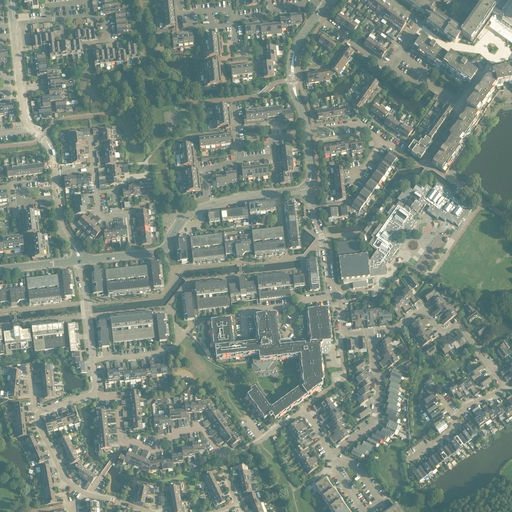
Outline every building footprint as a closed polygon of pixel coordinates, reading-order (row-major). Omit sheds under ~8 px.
[(23,0),(24,5),(27,5),(27,10),(28,11),(29,11),(30,11),(31,10),(31,9),(32,9),(38,9),(37,0),(23,0)] [(177,27),(174,0),(159,0),(162,19),(163,29),(177,27)] [(370,8),(375,11),(380,4),(376,0),(370,8)] [(404,0),(408,3),(414,7),(419,11),(424,14),(423,17),(429,20),(427,23),(433,27),(438,31),(444,35),(449,39),(455,43),(461,35),(461,34),(462,33),(461,33),(456,29),(450,25),(445,21),(439,17),(434,13),(431,11),(432,10),(432,8),(430,7),(432,5),(426,1),(424,0),(404,0)] [(511,0),(476,0),(473,4),(478,8),(476,12),(475,13),(472,17),(468,23),(464,28),(464,29),(463,30),(461,33),(462,33),(461,34),(461,35),(463,36),(464,37),(467,39),(468,40),(470,41),(473,43),(474,41),(476,39),(477,38),(483,30),(485,27),(486,25),(489,21),(490,22),(491,23),(494,25),(494,26),(495,26),(496,27),(499,30),(503,29),(511,34),(511,35),(511,0)] [(380,4),(375,11),(379,14),(385,7),(380,4)] [(115,9),(115,14),(125,13),(124,9),(127,9),(127,6),(124,7),(124,8),(115,9)] [(379,14),(383,17),(384,17),(388,12),(389,10),(385,7),(379,14)] [(384,17),(383,17),(382,19),(387,23),(392,15),(388,12),(384,17)] [(335,20),(339,24),(345,16),(340,13),(335,20)] [(387,23),(391,26),(397,18),(392,15),(387,23)] [(339,24),(344,27),(349,19),(345,16),(339,24)] [(401,21),(397,18),(391,26),(396,29),(401,21)] [(344,27),(348,30),(354,22),(349,19),(344,27)] [(406,24),(401,21),(396,29),(400,32),(406,24)] [(358,26),(354,22),(348,30),(353,33),(355,30),(358,26)] [(194,47),(193,41),(192,32),(172,35),(172,40),(172,41),(173,43),(173,44),(173,49),(194,47)] [(204,36),(201,37),(204,60),(207,60),(207,58),(221,57),(220,50),(222,50),(222,43),(219,43),(219,36),(204,38),(204,36)] [(317,44),(322,47),(327,39),(322,36),(317,44)] [(511,61),(511,62),(502,64),(500,64),(499,66),(499,69),(487,71),(479,72),(456,56),(455,57),(449,54),(448,56),(434,46),(435,45),(433,43),(432,44),(421,37),(411,51),(438,70),(439,69),(460,85),(466,88),(454,105),(453,105),(451,104),(448,108),(452,110),(452,111),(459,116),(458,117),(460,118),(449,135),(451,137),(441,150),(440,149),(438,152),(439,153),(432,164),(446,174),(465,146),(464,146),(477,128),(475,127),(482,117),(475,113),(477,110),(479,108),(485,112),(499,92),(504,91),(503,84),(506,83),(509,83),(510,90),(511,89),(511,61)] [(364,45),(368,49),(374,41),(369,38),(364,45)] [(322,47),(326,50),(331,42),(327,39),(322,47)] [(368,49),(373,52),(378,44),(374,41),(368,49)] [(81,42),(76,43),(77,55),(81,55),(82,57),(84,57),(84,54),(83,54),(81,42)] [(336,46),(331,42),(326,50),(331,53),(336,46)] [(379,43),(378,44),(373,52),(377,55),(382,47),(384,46),(379,43)] [(345,50),(343,52),(351,57),(354,53),(344,46),(343,48),(345,50)] [(131,47),(132,59),(136,59),(136,61),(139,61),(139,58),(137,58),(136,47),(131,47)] [(382,47),(377,55),(382,58),(387,51),(382,47)] [(340,54),(339,56),(348,62),(351,57),(343,52),(341,55),(340,54)] [(348,62),(339,56),(338,57),(339,58),(337,61),(345,66),(348,62)] [(334,63),(333,65),(342,71),(345,66),(337,61),(335,64),(334,63)] [(219,64),(213,64),(205,65),(205,64),(202,64),(204,88),(207,87),(207,86),(221,84),(221,77),(223,77),(222,70),(220,71),(219,64)] [(253,78),(252,73),(251,64),(230,66),(232,81),(253,78)] [(342,71),(333,65),(332,66),(333,67),(331,70),(330,71),(333,76),(336,74),(338,75),(342,71)] [(47,70),(46,71),(47,76),(59,75),(59,71),(61,70),(61,68),(58,68),(58,69),(47,70)] [(325,71),(323,71),(325,81),(330,80),(330,78),(333,76),(330,71),(329,71),(325,72),(325,71)] [(370,78),(367,83),(376,89),(377,88),(376,87),(378,84),(370,78)] [(367,83),(364,87),(372,93),(374,90),(375,91),(376,89),(367,83)] [(370,96),(372,93),(364,87),(361,92),(369,98),(371,97),(370,96)] [(361,92),(358,96),(365,102),(367,99),(368,99),(369,98),(361,92)] [(358,96),(355,101),(363,107),(364,105),(363,105),(365,102),(358,96)] [(362,108),(363,107),(355,101),(351,105),(359,111),(361,107),(362,108)] [(375,114),(380,107),(375,103),(369,112),(371,113),(372,112),(375,114)] [(377,117),(378,118),(384,110),(386,108),(381,105),(380,107),(375,114),(378,116),(377,117)] [(444,105),(441,109),(449,115),(452,111),(452,110),(448,108),(444,105)] [(212,107),(213,118),(214,130),(217,130),(217,128),(231,127),(230,120),(233,120),(232,113),(230,113),(229,106),(215,108),(215,106),(212,107)] [(267,123),(267,118),(266,108),(245,111),(247,125),(267,123)] [(322,121),(324,121),(322,108),(314,109),(315,113),(317,113),(318,120),(322,120),(322,121)] [(441,109),(438,114),(446,119),(449,115),(441,109)] [(389,113),(384,110),(378,118),(380,119),(380,118),(384,121),(389,113)] [(438,114),(435,118),(443,123),(446,119),(438,114)] [(388,127),(394,119),(389,116),(383,125),(385,126),(386,125),(388,127)] [(435,118),(432,122),(440,127),(443,123),(435,118)] [(391,130),(392,131),(398,123),(394,119),(388,127),(391,129),(391,130)] [(432,122),(429,126),(437,131),(440,127),(432,122)] [(398,133),(399,132),(399,131),(403,126),(402,126),(398,123),(392,131),(394,132),(394,131),(398,133)] [(401,134),(402,136),(408,127),(404,124),(402,126),(403,126),(399,131),(399,132),(402,133),(401,134)] [(429,126),(426,130),(434,136),(437,131),(429,126)] [(413,130),(408,127),(402,136),(404,137),(405,136),(408,138),(413,130)] [(102,128),(95,129),(96,135),(101,135),(102,134),(102,138),(113,136),(112,131),(103,132),(102,128)] [(82,137),(87,136),(86,130),(68,132),(69,140),(68,140),(68,141),(71,141),(82,140),(81,137),(82,137)] [(431,140),(434,136),(426,130),(423,135),(431,140)] [(229,134),(198,137),(200,152),(231,148),(229,134)] [(413,142),(408,150),(412,153),(411,154),(416,158),(416,157),(421,160),(425,154),(426,155),(427,155),(428,153),(426,152),(432,143),(425,138),(419,146),(413,142)] [(364,143),(355,144),(357,153),(363,153),(362,150),(365,150),(364,143)] [(178,145),(179,156),(181,166),(195,164),(193,144),(178,145)] [(397,159),(393,156),(390,154),(389,154),(387,157),(386,156),(385,157),(393,164),(396,165),(399,161),(397,159)] [(383,163),(390,168),(393,164),(385,157),(384,159),(385,160),(383,163)] [(387,172),(390,168),(383,163),(381,165),(380,165),(379,166),(387,172)] [(379,168),(376,171),(384,177),(387,172),(379,166),(378,168),(379,168)] [(181,171),(183,195),(186,194),(186,193),(201,192),(200,185),(202,184),(201,177),(199,178),(198,171),(184,172),(184,171),(181,171)] [(381,181),(384,177),(376,171),(374,174),(373,174),(372,175),(381,181)] [(378,186),(381,181),(372,175),(371,177),(372,177),(370,180),(378,186)] [(366,184),(375,190),(378,186),(370,180),(368,183),(367,183),(366,184)] [(371,195),(375,190),(366,184),(365,185),(366,186),(364,189),(371,195)] [(400,202),(395,207),(413,220),(421,208),(423,209),(426,205),(430,207),(427,212),(437,219),(438,217),(445,222),(446,220),(458,202),(452,198),(453,197),(449,195),(450,193),(437,184),(433,190),(426,186),(423,190),(417,185),(412,192),(408,189),(404,195),(402,193),(397,200),(400,202)] [(131,209),(131,208),(130,205),(129,197),(128,189),(123,190),(123,199),(128,198),(128,202),(128,203),(124,203),(121,203),(122,209),(131,209)] [(360,193),(368,199),(371,195),(364,189),(362,192),(361,191),(360,193)] [(0,208),(9,207),(9,204),(8,204),(7,199),(7,198),(6,190),(0,190),(0,208)] [(365,203),(368,199),(360,193),(359,194),(360,195),(358,198),(365,203)] [(353,202),(362,208),(365,203),(358,198),(355,201),(354,200),(353,202)] [(446,220),(452,224),(453,223),(458,227),(462,221),(463,222),(472,209),(466,205),(466,204),(466,205),(460,200),(458,202),(446,220)] [(359,212),(362,208),(353,202),(352,203),(353,204),(351,207),(350,208),(353,213),(357,211),(359,212)] [(367,261),(369,277),(387,275),(386,266),(388,262),(391,264),(395,257),(393,255),(400,245),(394,241),(398,235),(401,237),(405,230),(409,233),(414,227),(413,227),(416,222),(413,220),(395,207),(393,206),(388,212),(391,214),(382,226),(380,224),(371,237),(373,238),(368,245),(377,251),(370,261),(367,261)] [(343,208),(344,218),(350,218),(350,215),(353,213),(350,208),(349,208),(345,209),(345,207),(343,208)] [(42,234),(40,217),(39,211),(36,211),(37,212),(31,213),(30,213),(22,214),(23,221),(21,221),(22,228),(24,228),(25,235),(39,233),(39,234),(42,234)] [(77,224),(81,228),(89,219),(88,218),(87,219),(84,216),(77,224)] [(81,228),(85,232),(95,222),(93,220),(91,222),(92,222),(91,223),(89,220),(90,219),(89,219),(81,228)] [(97,224),(95,222),(85,232),(90,236),(98,227),(97,228),(94,226),(95,225),(97,224)] [(99,229),(98,227),(90,236),(94,240),(101,232),(99,230),(99,229)] [(283,228),(272,229),(275,255),(285,254),(283,228)] [(265,256),(275,255),(272,229),(262,230),(265,256)] [(252,232),(252,235),(254,253),(254,257),(265,256),(262,230),(252,232)] [(2,237),(2,242),(4,252),(24,249),(23,235),(2,237)] [(49,258),(48,242),(47,235),(44,236),(44,237),(30,238),(31,245),(28,246),(29,252),(31,252),(32,259),(40,258),(41,258),(46,258),(47,259),(49,258)] [(221,235),(211,236),(213,262),(224,261),(223,256),(221,238),(221,235)] [(245,254),(254,253),(252,235),(221,238),(223,256),(233,255),(236,258),(236,259),(242,259),(242,257),(245,254)] [(192,264),(193,264),(190,238),(191,238),(190,236),(189,236),(189,238),(185,238),(179,239),(179,241),(175,241),(176,252),(177,252),(177,256),(178,262),(181,262),(181,264),(188,263),(191,262),(192,264)] [(203,263),(213,262),(211,236),(200,237),(203,263)] [(200,237),(191,238),(190,238),(193,264),(203,263),(200,237)] [(369,278),(369,277),(367,261),(367,255),(359,256),(358,244),(353,239),(350,242),(337,243),(338,250),(337,250),(338,257),(341,281),(343,281),(343,284),(352,283),(366,282),(366,278),(369,278)] [(147,267),(149,290),(150,290),(154,290),(160,290),(160,287),(164,287),(161,261),(151,262),(151,266),(147,267)] [(136,268),(139,294),(149,292),(149,290),(147,267),(146,267),(136,268)] [(108,295),(105,271),(101,272),(100,268),(90,269),(93,295),(96,294),(97,296),(103,296),(107,295),(108,295)] [(126,269),(129,295),(139,294),(136,268),(126,269)] [(116,270),(119,296),(129,295),(126,269),(116,270)] [(105,271),(108,295),(108,297),(119,296),(116,270),(105,271)] [(58,276),(60,300),(61,300),(63,300),(65,300),(71,299),(71,297),(75,297),(74,291),(74,287),(72,271),(62,272),(62,276),(60,276),(58,276)] [(290,297),(289,287),(288,279),(288,275),(277,276),(280,298),(290,297)] [(60,300),(58,276),(47,277),(50,303),(60,302),(60,300)] [(270,299),(280,298),(277,276),(267,277),(270,299)] [(50,303),(47,277),(37,278),(40,304),(50,303)] [(257,278),(257,283),(259,301),(270,299),(267,277),(257,278)] [(298,277),(288,279),(289,287),(294,286),(294,288),(299,288),(298,277)] [(418,286),(412,277),(409,280),(407,277),(402,280),(408,287),(410,285),(413,289),(418,286)] [(40,304),(37,278),(27,279),(27,281),(29,301),(29,305),(40,304)] [(229,304),(259,301),(257,283),(248,284),(244,281),(244,280),(239,280),(239,282),(236,285),(227,286),(229,304)] [(29,301),(27,281),(24,281),(24,283),(0,285),(0,303),(1,304),(8,303),(11,306),(11,307),(17,307),(17,305),(19,302),(26,301),(29,301)] [(229,307),(229,304),(227,286),(226,282),(216,283),(218,309),(229,307)] [(206,284),(208,310),(218,309),(216,283),(206,284)] [(198,311),(208,310),(206,284),(195,285),(196,292),(198,311)] [(401,291),(403,293),(408,301),(408,300),(410,299),(414,305),(417,303),(415,300),(406,288),(401,291)] [(431,298),(433,301),(439,296),(437,293),(435,295),(432,290),(423,296),(427,301),(431,298)] [(198,315),(198,311),(196,292),(191,292),(185,293),(185,295),(181,295),(182,301),(182,305),(183,311),(183,316),(184,316),(184,321),(188,320),(188,321),(194,320),(194,316),(198,315)] [(410,302),(408,300),(408,301),(403,293),(398,297),(409,312),(411,310),(407,304),(410,302)] [(393,300),(394,302),(400,310),(400,309),(402,308),(406,314),(409,312),(398,297),(393,300)] [(434,306),(436,308),(445,302),(441,297),(427,307),(429,309),(434,306)] [(401,311),(400,309),(400,310),(394,302),(389,306),(400,321),(403,319),(399,313),(401,311)] [(434,317),(437,315),(436,315),(448,307),(448,306),(445,302),(436,308),(437,311),(432,314),(434,317)] [(443,314),(445,317),(454,310),(450,305),(448,306),(448,307),(436,315),(437,315),(438,318),(443,314)] [(471,306),(466,310),(469,315),(465,318),(469,323),(479,316),(475,311),(474,311),(471,306)] [(330,347),(330,346),(331,345),(331,343),(331,342),(330,340),(331,339),(331,331),(330,331),(329,326),(330,326),(329,318),(328,318),(328,313),(329,313),(328,309),(319,310),(319,309),(315,309),(315,310),(306,311),(306,316),(307,315),(308,320),(307,320),(308,329),(309,329),(309,333),(308,334),(309,342),(310,342),(310,344),(307,344),(307,345),(294,346),(294,345),(288,340),(284,344),(281,341),(281,340),(279,341),(279,337),(278,337),(277,332),(278,332),(278,324),(277,324),(276,319),(277,319),(277,314),(267,315),(267,314),(264,314),(264,316),(254,317),(255,321),(256,321),(256,326),(255,326),(256,334),(257,334),(258,339),(257,339),(257,343),(254,344),(254,340),(237,342),(237,346),(235,346),(234,341),(233,342),(233,337),(234,337),(233,328),(232,328),(231,324),(232,324),(232,319),(222,320),(222,319),(219,319),(219,320),(209,322),(210,326),(211,326),(211,331),(210,331),(211,339),(212,339),(213,344),(212,344),(212,348),(215,348),(215,350),(215,353),(216,359),(222,359),(222,360),(230,359),(230,358),(235,357),(235,358),(243,357),(243,356),(248,356),(248,357),(252,356),(253,364),(252,365),(253,371),(255,372),(261,372),(261,371),(267,370),(267,371),(273,370),(274,368),(274,362),(273,362),(273,361),(277,360),(277,359),(282,359),(282,360),(286,359),(290,359),(290,358),(295,357),(295,358),(299,358),(300,365),(301,365),(301,370),(300,370),(301,378),(302,378),(303,384),(304,385),(271,409),(270,409),(254,387),(250,391),(252,393),(246,397),(249,400),(252,404),(251,404),(256,411),(257,410),(260,414),(259,415),(262,418),(263,418),(265,422),(270,419),(273,417),(275,420),(279,417),(280,418),(287,413),(286,412),(290,409),(290,410),(297,405),(297,404),(300,401),(301,402),(308,397),(307,396),(311,393),(312,394),(319,389),(318,388),(323,385),(321,383),(323,381),(322,376),(323,376),(322,368),(321,368),(321,363),(322,363),(321,355),(322,354),(323,354),(324,354),(325,353),(326,353),(327,352),(327,351),(328,351),(329,350),(329,349),(330,348),(330,347)] [(387,310),(381,311),(382,324),(385,324),(385,322),(391,321),(391,315),(387,315),(387,310)] [(458,315),(454,310),(445,317),(446,319),(442,322),(443,325),(458,315)] [(355,330),(359,329),(357,311),(351,312),(352,323),(355,323),(355,330)] [(141,314),(144,340),(154,339),(152,315),(151,313),(141,314)] [(131,315),(134,341),(144,340),(141,314),(131,315)] [(152,315),(154,339),(159,338),(159,342),(170,341),(167,315),(163,316),(163,314),(156,314),(153,315),(152,315)] [(121,317),(124,342),(134,341),(131,315),(121,317)] [(111,320),(113,343),(113,344),(124,342),(121,317),(110,318),(111,320)] [(413,331),(427,321),(425,319),(421,322),(419,320),(410,326),(413,331)] [(113,343),(111,320),(109,320),(106,320),(99,320),(100,323),(96,323),(97,333),(99,349),(109,348),(108,344),(113,343)] [(415,338),(426,330),(424,327),(429,324),(427,321),(413,331),(417,336),(415,338)] [(478,326),(480,329),(476,332),(479,337),(488,331),(484,326),(487,324),(485,321),(478,326)] [(63,323),(52,324),(55,350),(65,349),(65,348),(63,325),(63,323)] [(64,325),(63,325),(65,348),(70,348),(70,352),(81,351),(80,346),(79,335),(78,330),(78,325),(74,325),(74,323),(67,324),(64,324),(64,325)] [(55,350),(52,324),(42,325),(45,351),(55,350)] [(32,326),(32,331),(34,350),(34,352),(45,351),(42,325),(32,326)] [(4,334),(1,334),(4,354),(6,353),(6,351),(31,349),(31,351),(34,350),(32,331),(30,331),(23,332),(19,329),(19,327),(13,328),(14,330),(11,333),(4,334)] [(415,338),(418,343),(432,333),(430,330),(425,334),(423,332),(426,330),(415,338)] [(457,337),(455,339),(462,348),(467,344),(457,330),(454,332),(457,337)] [(434,335),(432,333),(418,343),(422,348),(431,341),(429,339),(434,335)] [(457,352),(462,348),(455,339),(453,340),(449,336),(447,338),(449,341),(455,350),(457,352)] [(450,353),(455,350),(449,341),(447,343),(443,337),(440,339),(450,353)] [(378,354),(381,351),(391,345),(393,343),(389,338),(380,345),(381,347),(376,351),(378,354)] [(450,353),(440,339),(438,341),(441,346),(439,347),(445,357),(450,353)] [(511,347),(511,348),(511,340),(510,342),(508,339),(503,342),(508,349),(511,347)] [(359,346),(356,346),(357,353),(360,353),(360,351),(366,350),(365,340),(359,340),(359,346)] [(357,353),(356,346),(354,346),(353,341),(347,342),(348,352),(354,351),(354,353),(357,353)] [(502,348),(497,351),(503,360),(508,356),(505,351),(507,350),(503,344),(500,346),(502,348)] [(381,351),(383,353),(377,358),(379,360),(383,358),(392,351),(394,350),(391,345),(381,351)] [(432,346),(428,349),(427,346),(421,350),(423,353),(424,352),(428,357),(436,351),(432,346)] [(379,364),(380,367),(395,356),(392,351),(383,358),(384,360),(379,364)] [(75,359),(76,364),(82,364),(82,363),(81,353),(71,354),(71,360),(75,359)] [(399,361),(395,356),(380,367),(382,369),(388,365),(390,367),(399,361)] [(366,366),(362,361),(354,367),(357,372),(355,374),(357,377),(363,372),(361,370),(366,366)] [(82,364),(76,364),(76,370),(80,369),(81,374),(87,374),(86,363),(82,363),(82,364)] [(504,379),(511,373),(511,364),(500,373),(502,376),(509,372),(511,374),(504,379)] [(483,370),(479,365),(475,368),(474,366),(470,368),(472,370),(471,371),(474,376),(471,378),(473,381),(481,376),(479,373),(483,370)] [(11,376),(20,377),(20,375),(27,376),(28,372),(26,372),(26,368),(16,367),(16,371),(9,370),(9,376),(11,376)] [(390,377),(391,377),(400,381),(399,380),(401,376),(402,373),(396,370),(395,373),(392,372),(390,377)] [(358,386),(360,384),(372,376),(370,373),(365,376),(364,374),(354,381),(358,386)] [(375,381),(372,376),(360,384),(363,389),(370,384),(371,384),(369,382),(371,381),(372,383),(375,381)] [(391,377),(389,381),(400,387),(398,386),(400,381),(391,377)] [(491,382),(488,377),(483,380),(481,377),(475,382),(477,385),(480,383),(483,388),(491,382)] [(431,390),(435,387),(430,380),(426,383),(431,390)] [(478,394),(476,392),(467,380),(462,384),(461,384),(467,392),(470,390),(475,396),(478,394)] [(398,391),(400,387),(389,381),(389,382),(391,383),(389,387),(399,392),(398,391)] [(460,382),(454,386),(460,394),(463,392),(467,398),(470,396),(467,392),(461,384),(462,384),(460,382)] [(374,389),(370,384),(363,389),(357,393),(360,398),(361,398),(369,392),(368,390),(369,389),(371,391),(374,389)] [(454,386),(453,384),(447,388),(453,396),(456,394),(460,400),(463,398),(460,394),(454,386)] [(397,396),(399,392),(389,387),(390,388),(388,392),(399,398),(399,397),(397,396)] [(373,397),(369,392),(361,398),(360,398),(356,402),(359,407),(368,401),(366,398),(368,397),(369,400),(373,397)] [(397,402),(399,398),(388,392),(390,394),(388,398),(398,403),(397,402)] [(423,401),(426,405),(434,399),(431,395),(423,401)] [(396,407),(398,403),(388,398),(389,399),(387,403),(398,409),(398,408),(396,407)] [(329,399),(317,407),(314,409),(316,412),(322,408),(323,410),(332,404),(329,399)] [(437,404),(434,399),(426,405),(429,409),(426,411),(426,412),(437,404)] [(210,401),(201,402),(202,412),(205,412),(208,417),(216,411),(212,407),(214,406),(210,401)] [(396,413),(398,409),(387,403),(389,404),(387,409),(397,414),(397,413),(396,413)] [(499,420),(505,416),(499,408),(497,410),(492,403),(489,406),(492,410),(498,418),(499,420)] [(498,406),(499,408),(505,416),(508,420),(511,417),(511,413),(508,408),(505,410),(501,403),(498,406)] [(336,409),(332,404),(323,410),(325,413),(319,417),(321,419),(336,409)] [(437,404),(426,412),(424,413),(427,417),(437,410),(434,406),(437,404)] [(73,414),(70,415),(73,424),(74,426),(79,424),(73,406),(70,407),(73,414)] [(96,409),(97,418),(106,417),(106,414),(110,413),(109,411),(111,410),(109,410),(109,409),(111,409),(110,406),(100,407),(100,408),(104,407),(104,410),(101,410),(101,408),(96,409)] [(492,422),(498,418),(492,410),(490,412),(485,406),(482,408),(485,412),(491,420),(492,422)] [(357,414),(360,419),(369,413),(365,408),(361,412),(359,409),(353,413),(355,416),(357,414)] [(485,424),(491,420),(485,412),(482,414),(478,408),(475,410),(485,424)] [(339,413),(336,409),(321,419),(323,422),(329,418),(330,420),(339,413)] [(395,418),(397,414),(387,409),(388,410),(386,414),(398,420),(395,418)] [(216,411),(208,417),(209,419),(207,421),(208,423),(221,414),(218,410),(216,411)] [(440,414),(437,410),(427,417),(430,421),(432,420),(440,414)] [(479,428),(485,424),(475,410),(472,412),(477,418),(474,420),(479,428)] [(343,418),(339,413),(330,420),(332,422),(326,426),(328,429),(332,427),(332,426),(341,420),(343,418)] [(224,418),(221,414),(208,423),(210,425),(213,423),(214,425),(224,418)] [(396,424),(398,420),(386,414),(389,416),(387,420),(398,426),(396,424)] [(443,418),(440,414),(432,420),(435,424),(433,425),(433,426),(443,418)] [(68,425),(73,424),(70,415),(65,417),(68,425)] [(63,427),(68,425),(65,417),(60,418),(63,427)] [(58,429),(63,427),(60,418),(55,420),(58,429)] [(227,423),(224,418),(214,425),(216,428),(213,430),(214,432),(225,424),(227,423)] [(443,418),(433,426),(436,430),(444,424),(441,420),(443,418)] [(53,431),(58,429),(55,420),(50,422),(53,431)] [(344,425),(341,420),(332,426),(332,427),(333,429),(328,433),(330,435),(333,433),(342,426),(344,425)] [(396,430),(398,426),(387,420),(389,421),(387,426),(396,430)] [(287,429),(292,434),(306,424),(304,421),(297,426),(295,423),(287,429)] [(47,432),(53,431),(50,422),(45,424),(47,432)] [(228,429),(225,424),(214,432),(216,434),(219,432),(220,434),(228,429)] [(292,434),(296,440),(304,435),(303,434),(302,432),(308,427),(306,424),(292,434)] [(447,428),(444,424),(436,430),(434,431),(437,435),(439,434),(447,428)] [(346,431),(342,426),(333,433),(335,435),(329,439),(331,442),(346,431)] [(394,435),(396,430),(387,426),(385,430),(383,429),(382,429),(394,435)] [(468,426),(463,429),(471,440),(472,440),(471,438),(477,434),(474,430),(472,432),(471,430),(468,427),(468,426)] [(231,433),(228,429),(220,434),(222,436),(219,438),(221,441),(231,433)] [(377,432),(389,438),(391,434),(394,435),(382,429),(380,434),(377,432)] [(467,443),(471,440),(463,429),(465,432),(461,435),(467,443)] [(294,442),(298,447),(306,442),(304,439),(310,434),(308,431),(303,434),(304,435),(296,440),(294,442)] [(349,436),(346,431),(331,442),(333,444),(339,440),(340,443),(349,436)] [(389,439),(389,438),(377,432),(375,437),(372,436),(384,441),(386,437),(389,439)] [(227,443),(229,441),(234,438),(234,437),(231,433),(221,441),(222,443),(225,441),(227,443)] [(463,446),(467,443),(461,435),(457,438),(463,446)] [(59,440),(62,445),(70,441),(68,436),(59,440)] [(237,436),(234,437),(234,438),(229,441),(231,443),(230,444),(233,449),(238,445),(237,443),(240,440),(237,436)] [(368,440),(379,445),(381,441),(384,442),(384,441),(372,436),(370,440),(368,439),(368,440)] [(24,441),(27,446),(35,442),(33,437),(24,441)] [(296,449),(300,454),(308,449),(306,446),(312,441),(310,438),(306,442),(298,447),(296,449)] [(464,448),(463,446),(457,438),(453,441),(460,450),(460,451),(464,448)] [(379,445),(368,440),(366,444),(364,443),(363,443),(375,449),(377,444),(379,445)] [(62,445),(64,450),(73,446),(70,441),(62,445)] [(203,441),(197,442),(198,451),(199,453),(203,453),(203,451),(207,450),(206,441),(203,442),(203,441)] [(455,453),(460,450),(453,441),(453,442),(449,445),(455,453)] [(27,446),(29,451),(37,447),(35,442),(27,446)] [(358,446),(370,452),(373,448),(375,449),(363,443),(361,447),(358,446)] [(451,456),(455,453),(449,445),(445,448),(451,456)] [(64,450),(67,455),(75,451),(73,446),(64,450)] [(370,452),(358,446),(356,450),(354,449),(353,450),(365,455),(367,451),(370,452)] [(29,451),(31,456),(39,452),(37,447),(29,451)] [(300,463),(308,457),(306,455),(312,450),(310,447),(308,449),(300,454),(296,457),(300,463)] [(447,459),(451,456),(445,448),(441,451),(447,459)] [(128,452),(126,457),(124,461),(125,461),(129,463),(134,451),(132,450),(131,454),(128,452)] [(365,455),(353,450),(351,454),(360,459),(363,454),(365,455)] [(67,455),(69,460),(77,456),(75,451),(67,455)] [(137,452),(134,451),(129,463),(134,465),(138,457),(135,456),(137,452)] [(443,462),(447,459),(441,451),(437,454),(443,462)] [(31,456),(33,461),(42,457),(39,452),(31,456)] [(122,466),(125,461),(124,461),(126,457),(124,456),(125,453),(122,452),(121,455),(117,463),(122,466)] [(439,465),(443,462),(437,454),(433,457),(439,465)] [(140,458),(138,457),(134,465),(139,468),(144,456),(142,455),(140,458)] [(300,463),(304,469),(318,458),(316,455),(310,460),(308,457),(300,463)] [(80,461),(77,456),(69,460),(70,462),(63,465),(65,468),(80,461)] [(147,457),(144,456),(139,468),(149,472),(152,472),(151,468),(149,468),(146,466),(148,461),(145,460),(147,457)] [(43,460),(42,457),(33,461),(36,466),(51,459),(50,457),(43,460)] [(162,470),(168,470),(167,461),(164,461),(164,457),(161,458),(161,461),(159,461),(159,468),(162,467),(162,470)] [(435,468),(439,465),(433,457),(429,460),(436,470),(435,468)] [(150,462),(148,461),(146,466),(149,468),(151,468),(152,472),(157,471),(157,468),(159,468),(159,461),(156,462),(156,458),(153,458),(153,462),(150,462)] [(320,461),(318,458),(304,469),(308,475),(316,469),(314,466),(320,461)] [(432,473),(436,470),(429,460),(428,460),(430,462),(426,465),(432,473)] [(73,472),(78,475),(83,467),(78,464),(78,465),(75,469),(73,472)] [(428,476),(432,473),(426,465),(422,467),(428,476)] [(88,470),(83,467),(78,475),(82,478),(88,470)] [(424,479),(428,476),(422,467),(418,470),(424,479)] [(92,474),(88,470),(82,478),(87,481),(92,474)] [(203,477),(205,482),(213,478),(212,476),(219,472),(218,470),(203,477)] [(419,482),(424,479),(418,470),(413,474),(419,482)] [(97,477),(92,474),(87,481),(89,482),(84,489),(87,491),(97,477)] [(213,478),(205,482),(207,487),(216,483),(213,478)] [(346,511),(339,502),(340,501),(325,479),(315,486),(331,508),(330,508),(332,511),(401,511),(397,506),(388,511),(346,511)] [(137,492),(146,494),(147,492),(154,493),(155,490),(146,488),(147,485),(138,483),(138,486),(138,487),(137,492)] [(207,487),(210,492),(218,488),(216,483),(207,487)] [(170,491),(170,493),(179,492),(182,491),(181,484),(178,485),(178,486),(162,489),(163,492),(170,491)] [(218,488),(210,492),(212,497),(220,493),(218,488)] [(212,497),(214,501),(223,497),(220,493),(212,497)] [(249,500),(250,502),(258,499),(260,498),(258,493),(241,499),(242,502),(249,500)] [(145,499),(136,497),(133,497),(132,502),(133,503),(133,504),(143,507),(143,505),(144,505),(145,499)] [(225,503),(223,497),(214,501),(212,503),(214,508),(225,503)] [(250,502),(252,507),(260,504),(258,499),(250,502)]
